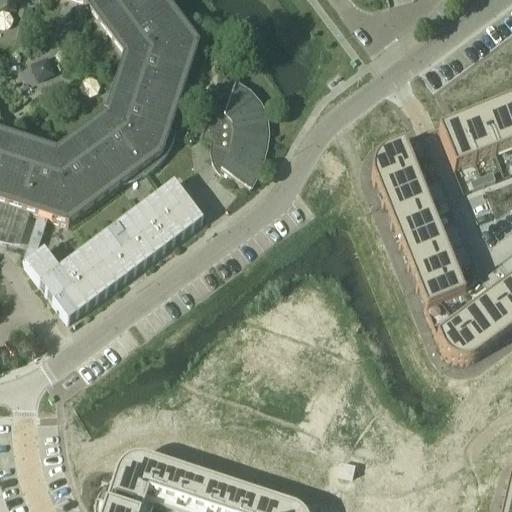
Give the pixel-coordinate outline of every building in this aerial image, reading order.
[(0,0),(0,239),(8,241),(17,215),(36,221),(46,224),(66,231),(120,190),(126,189),(131,187),(137,185),(142,182),(147,178),(151,175),(155,171),(159,167),(163,162),(166,157),(169,152),(171,147),(173,142),(175,136),(176,130),(176,125),(176,119),(176,113),(197,49),(160,0),(0,0)] [(266,141),(264,125),(258,110),(247,98),(234,89),(234,88),(233,88),(231,94),(224,84),(221,81),(219,85),(199,145),(213,150),(212,156),(209,158),(211,168),(215,164),(217,168),(222,173),(220,176),(219,176),(219,177),(248,195),(249,194),(248,194),(255,181),(260,168),(264,155),(266,141)] [(499,110),(497,111),(511,147),(511,108),(500,113),(499,110)] [(479,118),(477,119),(494,160),(511,152),(511,147),(497,111),(496,112),(497,114),(480,121),(479,118)] [(459,126),(457,127),(474,168),(494,160),(477,119),(476,120),(477,123),(460,129),(459,126)] [(439,134),(436,136),(437,137),(453,176),(474,168),(457,127),(456,128),(457,131),(440,137),(439,134)] [(371,172),(370,180),(372,187),(372,189),(421,169),(412,145),(385,156),(379,160),(374,165),(371,172)] [(421,169),(372,189),(373,190),(376,189),(383,207),(380,208),(381,210),(420,194),(412,175),(422,171),(421,169)] [(491,178),(479,182),(482,190),(494,185),(491,178)] [(479,182),(468,187),(471,194),(482,190),(479,182)] [(36,221),(21,266),(24,270),(22,271),(55,314),(66,329),(201,227),(187,209),(182,203),(173,190),(172,189),(157,200),(56,275),(42,256),(33,263),(46,224),(36,221)] [(420,194),(381,210),(381,211),(384,210),(392,228),(389,229),(389,231),(428,216),(420,194)] [(428,216),(389,231),(390,233),(393,231),(400,249),(397,251),(398,252),(436,237),(428,216)] [(436,237),(398,252),(398,254),(401,253),(409,271),(406,272),(406,273),(445,258),(436,237)] [(445,258),(406,273),(407,275),(410,274),(417,292),(414,293),(415,294),(453,279),(445,258)] [(453,279),(415,294),(415,296),(418,295),(425,313),(423,314),(424,317),(462,301),(453,279)] [(511,295),(507,288),(489,302),(511,333),(511,295)] [(511,333),(489,302),(470,316),(495,349),(497,348),(495,346),(510,334),(511,336),(511,333)] [(447,320),(446,321),(477,363),(478,362),(477,359),(492,348),(494,350),(495,349),(470,316),(454,328),(447,320)] [(446,321),(428,328),(439,354),(442,360),(448,365),(454,368),(462,369),(469,368),(475,364),(477,363),(446,321)] [(129,466),(122,470),(117,475),(113,482),(103,511),(282,511),(144,467),(137,465),(129,466)] [(351,482),(353,472),(339,469),(337,479),(351,482)] [(501,509),(501,511),(506,511),(511,511),(511,490),(506,489),(506,490),(509,491),(504,510),(501,509)]
